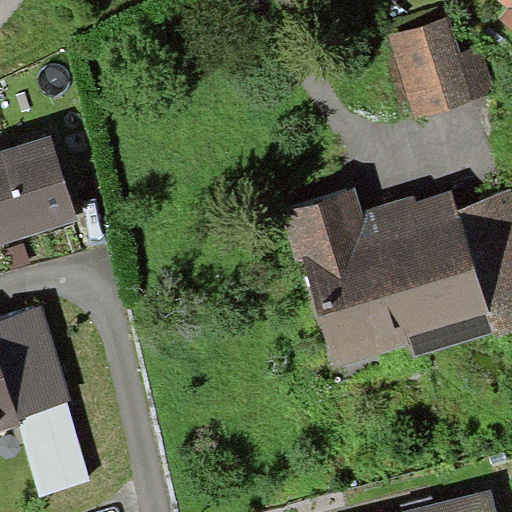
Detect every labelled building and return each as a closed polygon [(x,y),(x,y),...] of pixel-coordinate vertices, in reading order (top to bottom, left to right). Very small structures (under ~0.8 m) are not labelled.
[(511,14),(511,0),(503,0),(499,5),(511,14)] [(62,132),(0,149),(0,237),(85,214),(62,132)] [(366,187),(287,210),(335,367),(511,314),(511,177),(375,218),(366,187)] [(0,430),(19,424),(17,418),(71,400),(41,308),(0,320),(0,430)] [(501,511),(495,487),(400,511),(501,511)]
